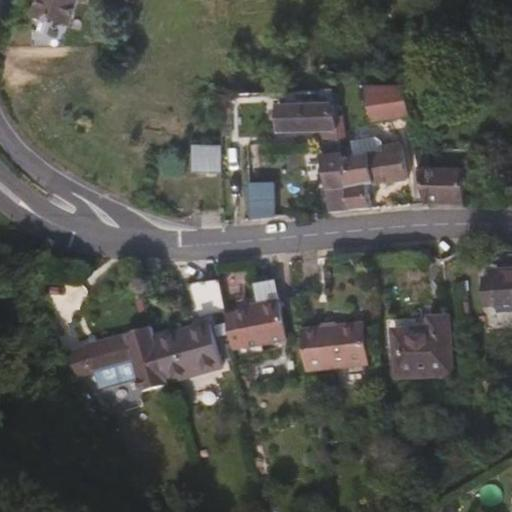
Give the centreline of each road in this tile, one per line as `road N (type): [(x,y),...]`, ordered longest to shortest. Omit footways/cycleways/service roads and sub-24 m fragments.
road 1 (tertiary): [(133,243),(511,225)]
road 2 (unclassified): [(0,130),(22,157),(133,243)]
road 3 (tertiary): [(0,185),(31,213),(133,243)]
